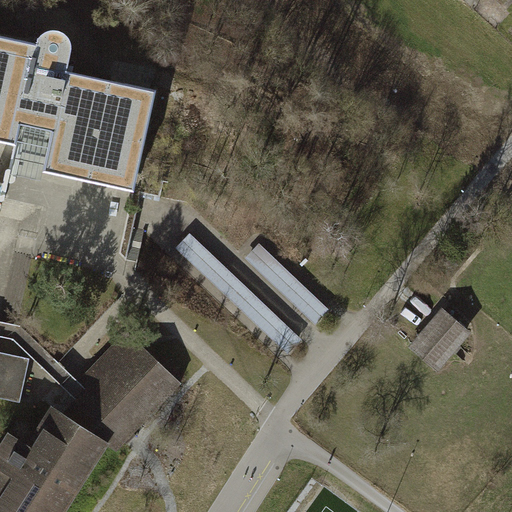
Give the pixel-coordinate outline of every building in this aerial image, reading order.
[(0,154),(6,156),(9,137),(39,143),(32,180),(124,199),(142,107),(54,89),(61,55),(0,42),(0,154)] [(290,354),(304,338),(191,234),(177,250),(290,354)] [(317,325),(331,311),(262,242),(248,257),(317,325)] [(439,374),(472,335),(441,309),(408,348),(439,374)] [(64,397),(41,414),(99,449),(111,455),(175,390),(126,345),(76,389),(20,328),(0,324),(0,340),(7,342),(64,397)] [(0,359),(0,398),(17,401),(24,364),(0,359)] [(0,511),(60,511),(99,449),(41,414),(0,481),(0,511)]
